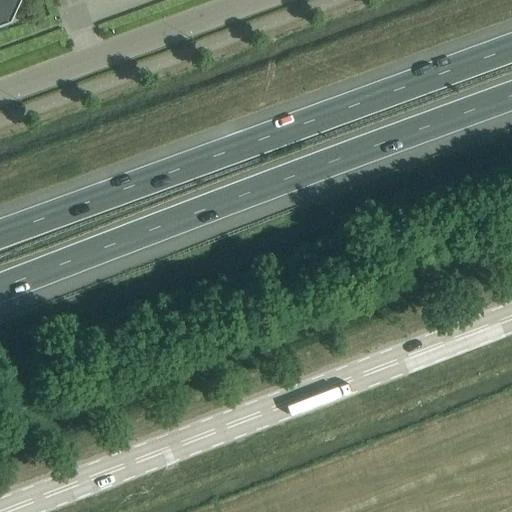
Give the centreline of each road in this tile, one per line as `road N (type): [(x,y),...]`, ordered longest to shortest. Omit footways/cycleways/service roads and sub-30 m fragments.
road 1 (motorway): [(0,285),(511,94)]
road 2 (motorway): [(511,45),(0,231)]
road 3 (secondary): [(7,511),(511,316)]
road 4 (unclassified): [(244,0),(0,91)]
